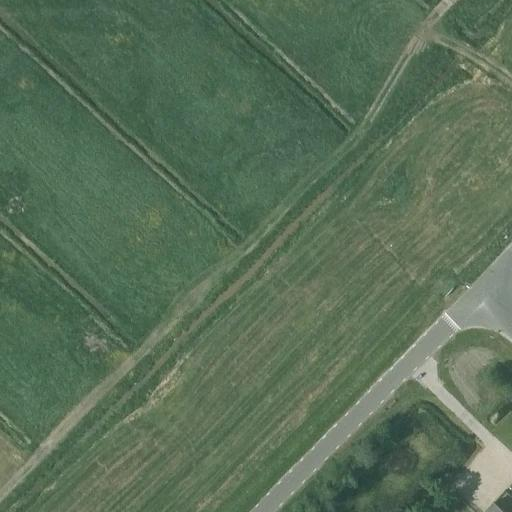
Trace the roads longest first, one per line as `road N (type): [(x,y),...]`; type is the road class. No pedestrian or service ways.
road 1 (track): [(423,31),(365,113),(0,484)]
road 2 (unclassified): [(263,511),(478,294)]
road 3 (track): [(511,466),(415,358)]
